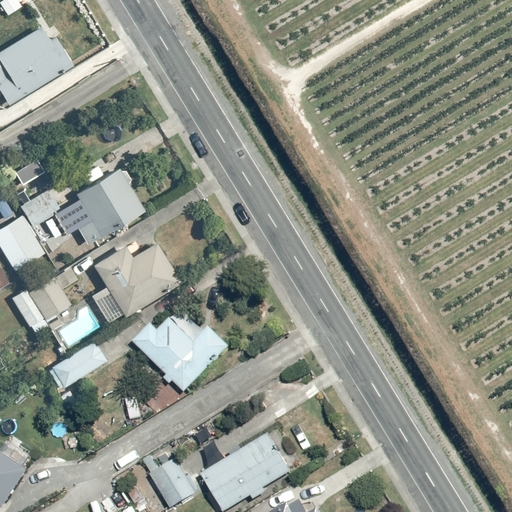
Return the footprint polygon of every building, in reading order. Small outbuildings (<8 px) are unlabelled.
[(0,95),(5,104),(74,62),(58,35),(51,38),(43,24),(0,50),(0,95)] [(146,210),(121,167),(76,192),(82,203),(69,210),(88,242),(146,210)] [(71,224),(44,180),(16,197),(33,225),(52,213),(62,229),(71,224)] [(44,253),(23,215),(0,227),(0,245),(14,270),(44,253)] [(140,254),(133,242),(96,263),(107,283),(90,293),(108,324),(181,282),(158,244),(140,254)] [(0,287),(9,282),(0,267),(0,287)] [(78,279),(71,267),(14,297),(30,327),(71,305),(62,287),(78,279)] [(201,331),(179,310),(160,330),(152,323),(135,341),(187,391),(231,346),(209,324),(201,331)] [(106,360),(94,340),(49,369),(61,388),(106,360)] [(270,491),(268,488),(295,472),(272,433),(203,474),(225,511),(227,511),(253,497),(255,500),(270,491)] [(198,494),(171,447),(146,462),(173,508),(198,494)] [(0,506),(4,509),(29,471),(0,451),(0,506)] [(277,511),(322,511),(321,508),(313,511),(309,511),(303,499),(277,511)]
